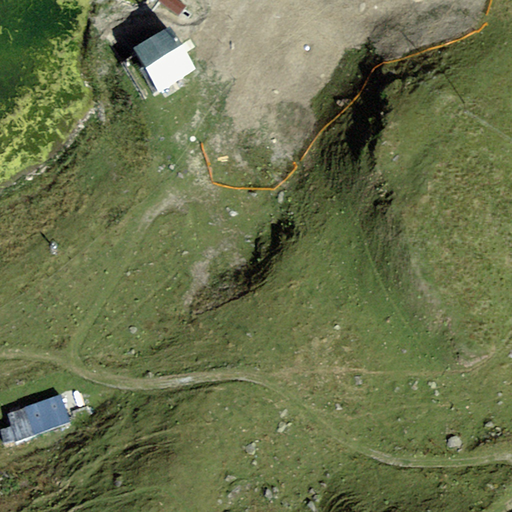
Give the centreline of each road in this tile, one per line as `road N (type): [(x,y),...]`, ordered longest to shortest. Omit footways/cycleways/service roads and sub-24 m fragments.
road 1 (track): [(511,458),(421,469),(383,463),(344,448),(263,383),(224,379),(147,389),(85,374)]
road 2 (track): [(85,374),(78,350),(88,319),(206,126),(240,0)]
